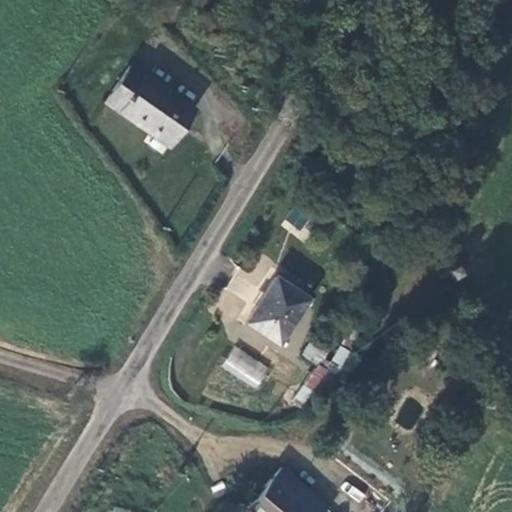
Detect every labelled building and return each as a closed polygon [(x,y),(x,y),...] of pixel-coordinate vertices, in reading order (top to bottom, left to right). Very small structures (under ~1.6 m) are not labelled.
[(190,93),(125,51),(101,85),(168,129),(190,93)] [(283,224),(303,234),(312,214),(292,204),(283,224)] [(456,267),(447,272),(453,281),(462,276),(459,271),(456,267)] [(280,270),(248,314),(281,335),(311,290),(280,270)] [(308,344),(301,355),(318,365),(324,353),(308,344)] [(232,346),(221,369),(258,388),(270,365),(232,346)] [(306,406),(330,372),(317,363),(293,397),(306,406)] [(255,502),(265,511),(330,511),(335,506),(289,464),(270,485),(255,502)]
